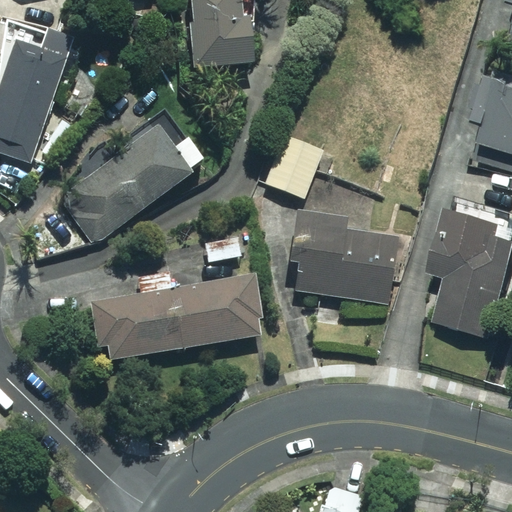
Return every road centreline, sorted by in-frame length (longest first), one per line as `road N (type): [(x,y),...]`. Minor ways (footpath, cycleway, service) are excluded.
road 1 (residential): [(179,511),(249,450),(323,425),(375,421),(511,453)]
road 2 (residential): [(0,365),(116,485),(154,511)]
